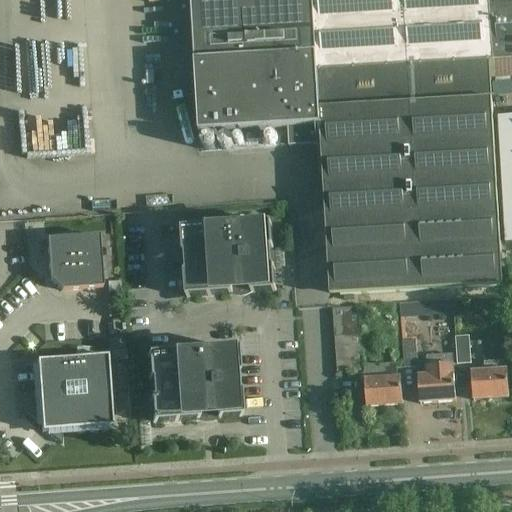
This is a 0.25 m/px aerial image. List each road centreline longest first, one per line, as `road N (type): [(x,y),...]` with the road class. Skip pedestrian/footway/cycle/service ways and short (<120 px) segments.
road 1 (tertiary): [(156,497),(511,473)]
road 2 (tertiary): [(156,497),(0,500)]
